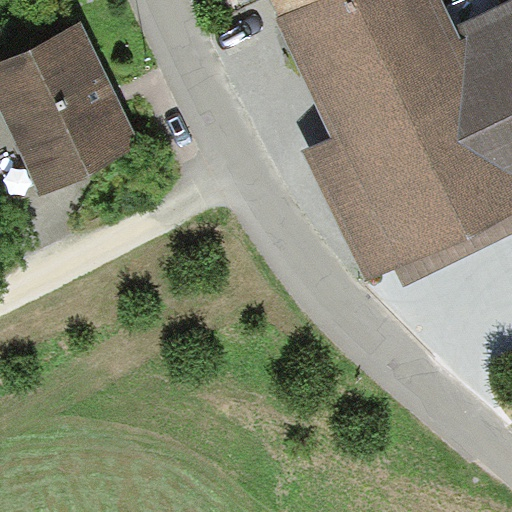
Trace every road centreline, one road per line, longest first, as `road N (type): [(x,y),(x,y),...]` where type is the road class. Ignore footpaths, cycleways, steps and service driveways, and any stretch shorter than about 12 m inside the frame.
road 1 (unclassified): [(162,0),(247,179),(290,245),(336,303),(511,459)]
road 2 (track): [(0,295),(247,179)]
